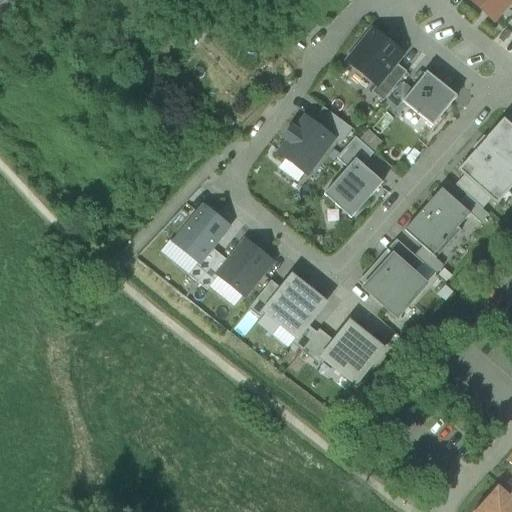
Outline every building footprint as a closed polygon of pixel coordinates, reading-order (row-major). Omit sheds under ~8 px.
[(511,0),(467,0),(483,14),(484,12),(494,21),(511,1),(511,0)] [(493,23),(494,21),(484,12),(483,14),(493,23)] [(188,22),(180,29),(190,38),(197,31),(188,22)] [(402,55),(372,31),(346,63),(375,88),(394,64),(402,55)] [(394,64),(375,88),(370,94),(382,103),(406,73),(394,64)] [(411,91),(401,103),(431,128),(456,97),(425,73),(411,91)] [(396,110),(401,103),(411,91),(402,84),(387,102),(396,110)] [(322,109),(311,124),(334,141),(333,142),(339,146),(351,130),(322,109)] [(311,124),(304,118),(294,131),(291,129),(283,140),(286,142),(277,154),(307,177),(333,142),(334,141),(311,124)] [(511,188),(511,128),(503,120),(457,172),(463,177),(490,201),(496,206),(511,188)] [(177,123),(169,131),(180,142),(188,134),(177,123)] [(335,160),(346,169),(355,160),(362,167),(373,155),(354,139),(335,160)] [(323,196),(350,220),(382,184),(362,167),(355,160),(346,169),(323,196)] [(490,201),(463,177),(454,187),(482,211),(490,201)] [(467,220),(440,196),(402,237),(428,262),(467,220)] [(203,208),(174,245),(197,264),(210,249),(227,227),(203,208)] [(270,262),(246,242),(229,264),(217,278),(242,297),(270,262)] [(394,261),(413,278),(422,269),(397,246),(389,255),(394,261)] [(187,277),(197,284),(219,256),(210,249),(197,264),(187,277)] [(229,264),(219,256),(197,284),(206,292),(217,278),(229,264)] [(413,278),(394,261),(359,299),(392,329),(427,291),(413,278)] [(281,291),(263,313),(264,314),(295,338),(296,339),(306,327),(324,305),(291,278),(281,291)] [(259,320),(264,314),(263,313),(281,291),(270,282),(247,310),(259,320)] [(382,351),(349,325),(334,343),(321,359),(322,360),(354,385),(382,351)] [(316,334),(306,327),(296,339),(295,338),(290,344),(301,353),(316,334)] [(334,343),(318,331),(316,334),(301,353),(317,366),(322,360),(321,359),(334,343)] [(511,493),(509,498),(497,488),(478,509),(480,511),(511,511),(511,477),(506,484),(511,489),(511,493)]
